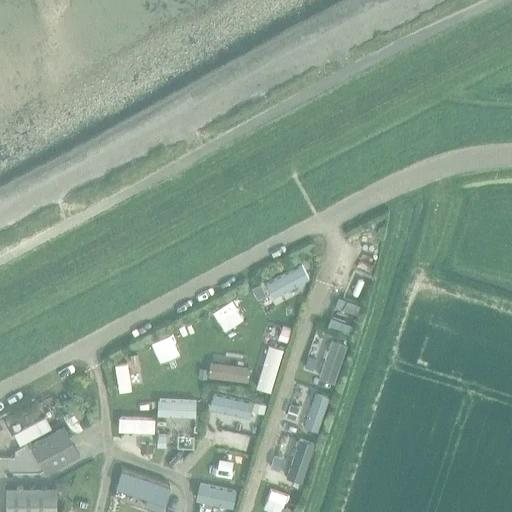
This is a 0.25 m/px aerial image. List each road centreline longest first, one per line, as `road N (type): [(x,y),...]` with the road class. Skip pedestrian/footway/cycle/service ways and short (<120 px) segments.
road 1 (unclassified): [(0,394),(411,177),(511,153)]
road 2 (unknown): [(320,225),(236,511)]
road 3 (unknown): [(99,511),(109,453),(169,473),(188,494),(188,511)]
